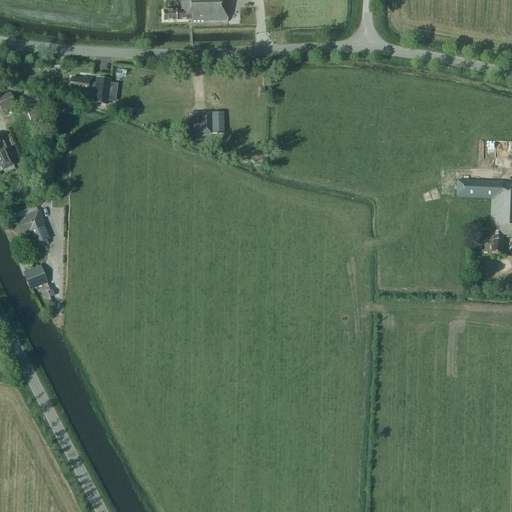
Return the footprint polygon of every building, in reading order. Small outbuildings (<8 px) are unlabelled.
[(163,11),(163,21),(190,21),(191,23),(227,22),(225,0),(180,0),(181,11),(163,11)] [(82,76),(82,79),(70,77),(69,86),(70,87),(70,89),(80,91),(80,93),(88,94),(88,92),(93,92),(92,102),(105,104),(108,80),(95,78),(95,83),(90,82),(90,77),(82,76)] [(7,112),(8,114),(11,113),(10,111),(16,108),(11,95),(0,99),(0,109),(2,114),(7,112)] [(39,107),(27,112),(32,124),(44,119),(39,107)] [(209,116),(188,116),(188,136),(209,136),(209,116)] [(0,166),(2,171),(13,166),(7,151),(6,151),(5,149),(6,148),(3,141),(0,142),(0,166)] [(511,182),(459,181),(459,198),(491,199),(490,228),(492,228),(491,254),(503,254),(503,238),(511,237),(511,182)] [(21,235),(29,232),(34,244),(36,243),(38,247),(44,245),(42,241),(47,239),(40,222),(42,222),(38,213),(15,222),(21,235)] [(33,289),(47,284),(40,267),(23,274),(27,283),(30,282),(33,289)]
